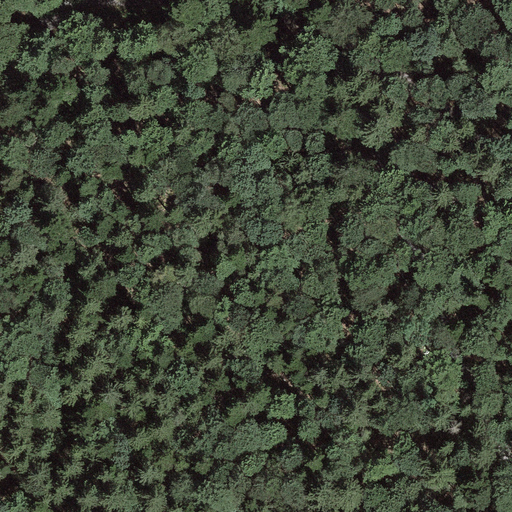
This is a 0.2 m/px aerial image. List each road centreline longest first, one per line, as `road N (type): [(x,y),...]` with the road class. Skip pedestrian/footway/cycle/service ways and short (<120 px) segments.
road 1 (track): [(511,410),(455,275),(350,71),(227,7),(82,0)]
road 2 (track): [(350,71),(511,177)]
road 3 (track): [(0,97),(23,47),(76,0)]
